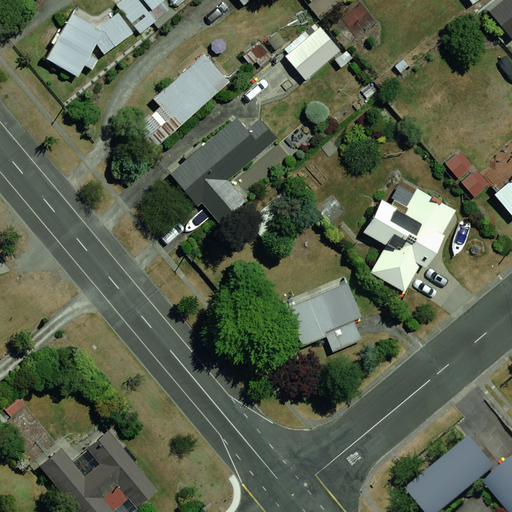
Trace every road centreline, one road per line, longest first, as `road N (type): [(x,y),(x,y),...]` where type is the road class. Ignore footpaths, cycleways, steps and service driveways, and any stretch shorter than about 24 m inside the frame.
road 1 (residential): [(0,145),(290,494)]
road 2 (residential): [(290,494),(511,310)]
